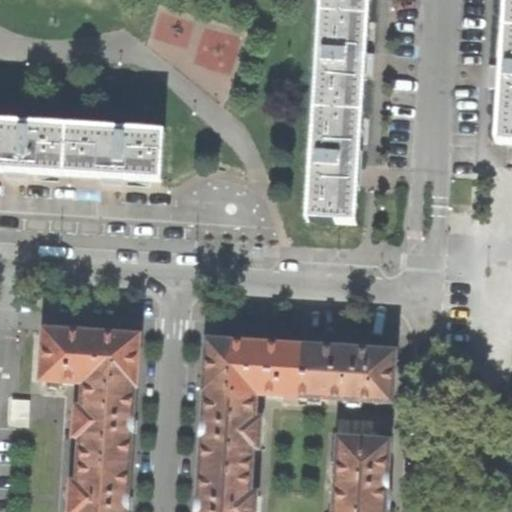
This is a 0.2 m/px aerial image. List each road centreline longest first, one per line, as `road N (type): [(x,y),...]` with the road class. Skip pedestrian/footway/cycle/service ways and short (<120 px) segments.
road 1 (residential): [(424,295),(179,280)]
road 2 (residential): [(165,511),(179,280)]
road 3 (residential): [(410,511),(424,295)]
road 4 (residential): [(179,280),(0,268)]
road 5 (residential): [(442,0),(431,178)]
